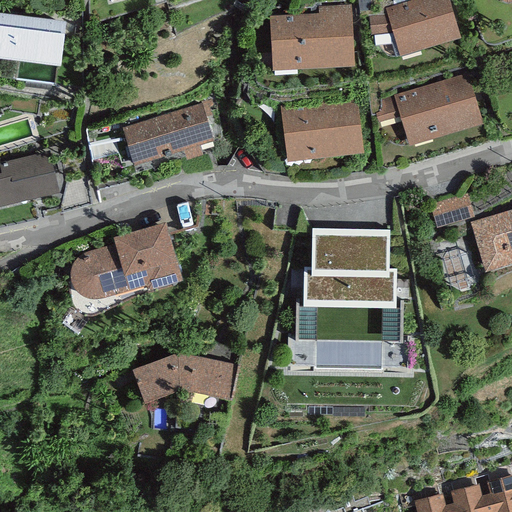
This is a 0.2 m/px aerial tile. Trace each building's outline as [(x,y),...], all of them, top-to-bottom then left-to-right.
[(448,0),(419,0),(385,10),(387,16),(392,36),(399,61),(460,43),(448,0)] [(318,16),(270,19),(272,74),(353,71),(350,7),(318,9),(318,16)] [(392,36),(387,16),(368,18),(370,39),(392,36)] [(65,26),(0,17),(0,66),(60,73),(65,26)] [(466,76),(393,98),(400,120),(409,150),(482,128),(466,76)] [(199,151),(215,147),(206,119),(212,117),(209,108),(214,107),(211,98),(193,104),(194,109),(121,130),(133,171),(146,167),(151,183),(173,177),(169,161),(185,156),(187,164),(202,159),(199,151)] [(378,126),(400,120),(393,98),(380,102),(381,106),(381,112),(379,115),(375,118),(378,126)] [(357,100),(280,109),(287,167),(363,158),(357,100)] [(48,154),(0,166),(0,174),(1,177),(0,177),(0,211),(59,197),(48,154)] [(435,201),(441,224),(478,215),(473,192),(435,201)] [(511,207),(475,218),(479,231),(472,233),(483,271),(511,262),(511,207)] [(182,276),(166,220),(113,235),(115,242),(92,248),(86,250),(81,252),(77,257),(74,262),(71,267),(71,273),(71,279),(73,284),(75,288),(78,291),(82,295),(91,296),(99,296),(146,283),(147,287),(182,276)] [(390,227),(311,226),(311,263),(303,263),(303,304),(395,305),(397,266),(389,265),(390,227)] [(230,397),(239,364),(177,350),(131,366),(144,397),(181,385),(230,397)] [(511,511),(511,471),(413,498),(417,511),(511,511)] [(331,501),(309,508),(309,511),(363,511),(362,508),(345,505),(331,501)]
